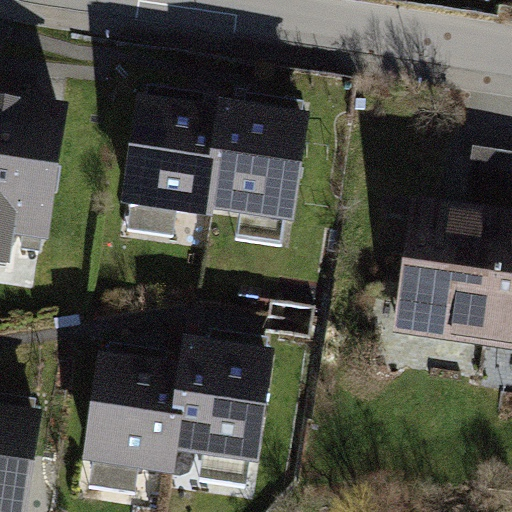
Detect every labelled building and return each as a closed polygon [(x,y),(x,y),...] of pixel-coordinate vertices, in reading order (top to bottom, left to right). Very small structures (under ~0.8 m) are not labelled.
[(73,102),(0,92),(0,272),(16,274),(21,237),(55,242),(73,102)] [(218,222),(233,108),(147,97),(132,211),(218,222)] [(304,233),(319,120),(233,108),(218,222),(304,233)] [(492,352),(511,223),(511,157),(480,153),(471,210),(423,203),(402,338),(492,352)] [(511,355),(511,223),(492,352),(511,355)] [(192,371),(178,459),(270,474),(288,357),(197,343),(192,371)] [(178,459),(192,371),(109,358),(92,471),(174,484),(178,459)] [(0,410),(0,511),(40,511),(54,419),(0,410)]
